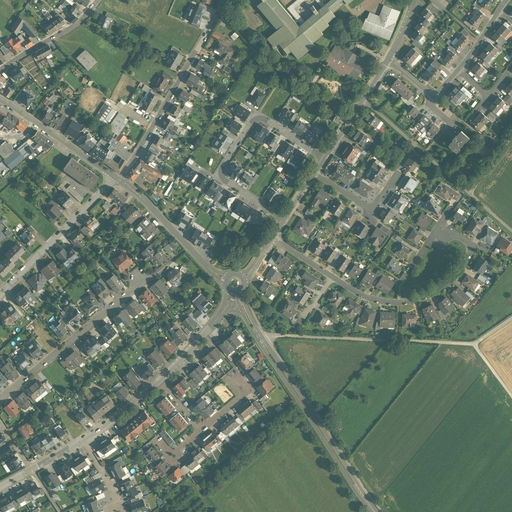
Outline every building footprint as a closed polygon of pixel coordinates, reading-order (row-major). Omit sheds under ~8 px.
[(299,26),(276,0),(261,0),(262,1),(257,6),(277,30),(267,38),(274,47),(278,44),(287,54),(291,51),(298,59),(314,46),(312,43),(323,34),(321,32),(329,25),(327,23),(335,16),(333,14),(346,3),(347,5),(353,0),(325,0),(327,2),(325,4),(321,7),(317,11),(313,6),(310,8),(314,13),(304,22),(301,25),(299,26)] [(304,22),(294,9),(304,0),(315,0),(321,7),(325,4),(321,0),(296,0),(287,8),(301,25),(304,22)] [(480,4),(476,0),(474,3),(477,5),(481,9),(483,6),(480,4)] [(492,5),(486,0),(483,0),(480,4),(483,6),(487,10),(492,5)] [(71,5),(70,6),(64,1),(61,5),(63,7),(64,7),(73,15),(77,10),(71,5)] [(190,12),(202,17),(204,13),(203,13),(204,10),(205,9),(198,7),(193,5),(190,12)] [(384,6),(379,17),(370,13),(367,20),(366,19),(362,29),(389,40),(392,33),(391,32),(399,12),(384,6)] [(73,15),(64,7),(62,10),(69,17),(68,18),(69,19),(68,20),(72,24),(77,18),(73,15)] [(426,9),(421,15),(423,16),(427,20),(432,14),(429,12),(430,11),(427,8),(426,9)] [(485,17),(479,11),(474,16),(481,22),(485,17)] [(201,21),(202,17),(190,12),(187,19),(192,22),(198,24),(200,20),(201,21)] [(59,16),(57,14),(55,15),(57,18),(52,21),(48,18),(47,19),(50,22),(51,22),(56,30),(66,22),(65,21),(59,16)] [(474,16),(472,14),(467,19),(476,27),(481,22),(474,16)] [(105,16),(101,15),(97,25),(105,28),(107,23),(109,24),(111,19),(105,16)] [(423,16),(418,22),(420,23),(424,27),(429,21),(427,20),(423,16)] [(25,21),(18,17),(11,29),(16,35),(22,25),(33,38),(37,35),(25,21)] [(50,22),(42,29),(48,36),(56,30),(51,22),(50,22)] [(420,23),(415,29),(417,31),(421,34),(426,29),(424,27),(420,23)] [(503,25),(497,32),(504,38),(510,31),(507,28),(503,25)] [(417,31),(412,36),(413,37),(417,40),(418,41),(423,36),(421,34),(417,31)] [(504,38),(497,32),(492,38),(498,43),(502,46),(506,41),(504,38)] [(28,38),(24,40),(20,34),(17,37),(23,44),(27,49),(33,45),(31,41),(30,41),(28,38)] [(470,41),(463,35),(458,41),(465,46),(470,41)] [(12,40),(11,41),(17,48),(23,44),(17,37),(12,40)] [(458,41),(455,38),(451,44),(456,48),(460,52),(465,46),(458,41)] [(17,48),(11,41),(12,40),(11,39),(5,44),(9,48),(11,51),(13,53),(18,49),(17,48)] [(233,51),(219,42),(214,49),(220,53),(219,55),(221,56),(218,61),(225,65),(233,51)] [(495,48),(491,44),(485,51),(492,56),(497,50),(495,48)] [(6,51),(3,46),(0,48),(5,56),(11,51),(9,48),(6,51)] [(47,46),(41,49),(45,56),(51,53),(47,46)] [(347,52),(344,50),(343,52),(335,46),(331,53),(332,54),(332,55),(330,54),(327,59),(329,61),(327,64),(334,69),(335,68),(338,70),(338,71),(345,75),(347,71),(354,75),(355,73),(359,75),(361,72),(364,74),(368,68),(364,66),(365,65),(358,61),(359,60),(357,58),(357,57),(347,51),(347,52)] [(419,54),(412,48),(407,54),(414,60),(419,54)] [(45,56),(41,49),(34,53),(38,60),(45,56)] [(85,50),(76,58),(87,71),(96,62),(85,50)] [(179,54),(174,51),(173,52),(170,57),(171,57),(179,62),(182,58),(179,56),(179,54)] [(492,56),(485,51),(480,57),(485,61),(487,63),(492,56)] [(452,52),(451,52),(446,57),(453,63),(457,57),(452,52)] [(414,60),(407,54),(403,59),(407,63),(409,65),(414,60)] [(444,54),(441,58),(439,57),(438,59),(443,63),(448,68),(453,63),(446,57),(444,54)] [(170,57),(166,65),(175,70),(179,62),(171,57),(170,57)] [(207,65),(200,60),(195,68),(209,76),(213,70),(214,69),(207,65)] [(436,61),(435,60),(431,65),(434,67),(437,70),(441,65),(436,61)] [(480,65),(477,63),(472,70),(476,73),(478,76),(484,69),(480,65)] [(19,70),(17,67),(10,72),(12,76),(15,81),(23,75),(19,70)] [(437,70),(434,67),(429,73),(436,78),(440,73),(437,70)] [(19,70),(23,75),(24,77),(28,74),(23,68),(19,70)] [(429,73),(424,78),(426,80),(431,84),(436,78),(429,73)] [(199,78),(192,74),(187,83),(193,87),(201,91),(203,93),(207,87),(197,81),(199,78)] [(162,75),(161,75),(161,76),(160,75),(160,76),(159,76),(158,78),(158,79),(159,79),(155,86),(163,91),(169,80),(162,75)] [(397,80),(391,86),(397,91),(403,84),(397,80)] [(408,89),(403,84),(397,91),(402,96),(408,89)] [(5,93),(1,91),(0,92),(8,98),(13,90),(10,87),(9,89),(8,89),(5,93)] [(457,88),(456,87),(452,92),(462,101),(467,96),(460,90),(457,88)] [(471,95),(463,87),(461,89),(461,90),(467,95),(469,97),(471,95)] [(408,89),(402,96),(408,101),(409,99),(413,94),(408,89)] [(18,97),(21,99),(25,92),(26,93),(26,92),(23,90),(18,97)] [(191,95),(183,90),(179,97),(186,102),(191,95)] [(260,92),(257,90),(253,96),(250,102),(253,104),(253,103),(254,104),(258,107),(265,96),(260,93),(260,92)] [(33,98),(26,93),(25,92),(21,99),(19,101),(27,106),(33,98)] [(462,101),(452,92),(447,98),(452,102),(454,104),(455,101),(459,105),(462,102),(462,101)] [(54,93),(47,98),(52,103),(58,98),(54,93)] [(159,98),(149,93),(147,97),(148,97),(146,101),(154,105),(159,98)] [(67,98),(62,104),(72,111),(76,104),(67,98)] [(505,103),(499,98),(494,103),(500,108),(505,103)] [(146,101),(145,100),(143,104),(145,105),(143,109),(150,113),(154,105),(146,101)] [(98,120),(102,123),(112,109),(104,103),(95,118),(96,119),(98,120)] [(500,108),(494,103),(489,108),(492,110),(495,114),(500,108)] [(181,109),(174,105),(170,112),(181,118),(185,112),(181,109)] [(185,105),(182,109),(181,109),(185,112),(188,113),(191,109),(185,105)] [(410,107),(406,111),(414,118),(416,116),(419,112),(411,105),(410,107)] [(246,110),(240,106),(235,114),(236,115),(241,118),(245,121),(250,113),(246,110)] [(112,109),(102,123),(109,128),(108,129),(114,134),(117,130),(125,118),(112,109)] [(286,109),(283,113),(278,120),(286,125),(290,120),(294,114),(293,113),(286,109)] [(495,114),(492,110),(490,113),(494,117),(496,119),(498,116),(495,114)] [(18,119),(8,112),(7,112),(1,122),(11,129),(15,124),(18,119)] [(53,116),(46,112),(41,120),(48,124),(53,116)] [(481,113),(476,118),(483,124),(488,119),(485,117),(481,113)] [(379,123),(373,118),(374,117),(369,114),(364,121),(375,128),(376,128),(378,130),(383,124),(379,121),(379,122),(380,122),(379,123)] [(53,116),(48,124),(57,130),(65,116),(63,115),(60,119),(56,117),(56,118),(53,116)] [(492,119),(487,115),(485,117),(488,119),(492,123),(496,119),(494,117),(492,119)] [(336,116),(332,120),(337,124),(340,119),(336,116)] [(420,120),(414,127),(420,132),(429,121),(424,116),(420,120)] [(120,132),(129,120),(125,118),(117,130),(120,132)] [(167,118),(161,127),(178,137),(183,128),(179,126),(177,128),(173,125),(175,122),(167,118)] [(476,118),(472,124),(481,132),(482,131),(484,130),(485,130),(485,128),(486,127),(483,124),(476,118)] [(27,125),(18,119),(15,124),(18,129),(22,132),(27,125)] [(81,126),(72,121),(65,132),(74,138),(79,130),(81,126)] [(234,121),(233,121),(228,128),(236,133),(241,126),(240,125),(234,121)] [(301,124),(298,122),(293,130),(301,135),(303,132),(306,127),(303,125),(303,124),(302,123),(301,124)] [(259,124),(251,136),(258,141),(259,141),(263,135),(267,129),(259,124)] [(430,128),(426,134),(427,134),(426,135),(431,139),(439,130),(434,125),(430,128)] [(428,127),(422,133),(425,136),(426,135),(427,134),(426,134),(430,128),(428,127)] [(106,132),(112,137),(114,134),(108,129),(106,132)] [(320,134),(313,129),(311,132),(307,137),(306,139),(313,143),(317,139),(320,134)] [(47,138),(37,131),(31,138),(41,145),(47,138)] [(367,137),(358,131),(353,139),(361,145),(367,149),(372,141),(367,137)] [(112,137),(106,132),(104,135),(102,138),(108,142),(112,137)] [(455,136),(452,140),(453,141),(448,146),(456,153),(459,149),(465,141),(466,142),(469,138),(461,132),(456,137),(455,136)] [(78,143),(77,144),(83,148),(89,139),(89,140),(92,136),(88,133),(86,135),(83,138),(83,137),(78,143)] [(121,144),(126,137),(119,133),(115,140),(121,144)] [(222,133),(218,140),(228,146),(232,140),(227,136),(222,133)] [(279,138),(271,133),(265,142),(273,147),(276,143),(279,138)] [(164,139),(157,135),(153,143),(162,148),(168,151),(170,148),(167,147),(169,143),(163,140),(164,139)] [(52,142),(47,138),(41,145),(43,146),(47,149),(52,142)] [(89,140),(89,139),(83,148),(90,153),(95,146),(90,142),(91,141),(89,140)] [(14,152),(5,159),(4,160),(3,161),(0,163),(0,171),(4,176),(32,151),(29,147),(31,145),(27,140),(14,152)] [(115,140),(108,150),(109,150),(112,152),(115,147),(117,145),(118,142),(115,140)] [(228,146),(218,140),(214,146),(219,149),(224,152),(228,146)] [(5,141),(0,145),(0,154),(4,160),(5,159),(14,152),(5,141)] [(293,147),(286,142),(283,147),(278,154),(286,159),(293,147)] [(162,148),(153,143),(151,145),(158,150),(161,151),(162,148)] [(271,150),(274,152),(279,145),(276,143),(273,147),(271,150)] [(354,147),(349,144),(345,150),(355,157),(359,151),(354,147)] [(117,145),(115,147),(128,155),(125,160),(126,161),(130,154),(122,148),(117,145)] [(158,150),(151,145),(149,150),(156,154),(158,150)] [(278,155),(278,154),(283,147),(279,145),(274,152),(278,155)] [(367,152),(356,145),(354,147),(359,151),(365,155),(367,152)] [(107,154),(95,146),(90,153),(102,161),(107,154)] [(128,155),(115,147),(112,152),(113,154),(115,154),(122,158),(125,160),(128,155)] [(149,150),(148,149),(144,158),(151,162),(152,161),(156,154),(149,150)] [(109,150),(107,154),(102,161),(107,165),(109,161),(108,160),(113,154),(112,152),(109,150)] [(306,155),(298,150),(295,156),(291,162),(299,167),(306,155)] [(355,157),(345,150),(341,157),(345,160),(351,163),(355,157)] [(42,152),(35,158),(38,161),(45,155),(42,152)] [(411,157),(406,164),(405,163),(403,166),(411,171),(415,166),(417,167),(419,164),(414,160),(416,157),(412,155),(412,154),(411,157)] [(122,160),(117,167),(112,163),(110,167),(118,173),(121,169),(126,161),(125,160),(122,158),(121,159),(122,160)] [(151,162),(144,158),(142,161),(154,167),(156,164),(152,161),(151,162)] [(98,178),(71,159),(64,169),(80,180),(80,181),(83,183),(83,182),(91,188),(98,178)] [(387,172),(390,168),(377,159),(374,163),(387,172)] [(142,161),(140,160),(138,163),(141,165),(141,166),(162,179),(163,177),(162,177),(164,174),(154,167),(142,161)] [(138,163),(127,176),(133,181),(139,174),(136,172),(141,166),(141,165),(138,163)] [(241,168),(234,163),(230,168),(227,174),(229,175),(232,177),(234,179),(236,176),(241,168)] [(386,171),(374,163),(370,170),(373,172),(370,177),(377,182),(383,174),(383,175),(386,171)] [(197,172),(188,166),(181,177),(190,183),(191,181),(196,174),(197,172)] [(333,174),(332,175),(339,180),(345,171),(338,167),(333,174)] [(345,171),(339,180),(347,185),(348,184),(351,179),(353,176),(345,171)] [(254,178),(245,173),(240,180),(249,186),(251,183),(254,178)] [(209,179),(202,175),(201,177),(196,185),(202,189),(209,179)] [(409,177),(407,179),(402,187),(405,189),(405,190),(406,191),(406,190),(410,192),(416,182),(409,177)] [(169,196),(175,183),(171,181),(165,194),(169,196)] [(218,192),(221,187),(214,182),(206,194),(213,198),(213,199),(218,192)] [(361,182),(359,186),(357,185),(354,189),(367,198),(373,190),(368,187),(361,182)] [(68,191),(60,184),(58,187),(63,192),(64,192),(66,193),(68,191)] [(84,199),(70,185),(66,189),(80,203),(84,199)] [(455,193),(445,186),(442,189),(439,187),(435,193),(446,200),(449,196),(452,198),(455,193)] [(280,194),(271,188),(271,189),(266,196),(265,197),(270,200),(269,201),(274,204),(280,194)] [(114,189),(108,197),(112,200),(113,199),(115,201),(121,194),(114,189)] [(331,196),(320,190),(315,197),(316,198),(320,201),(325,204),(331,196)] [(220,203),(228,208),(231,204),(236,197),(227,191),(224,196),(220,203)] [(66,193),(64,192),(63,192),(56,199),(62,205),(66,209),(74,201),(66,193)] [(221,194),(218,192),(213,199),(213,198),(213,199),(216,201),(221,194)] [(400,197),(394,193),(394,194),(392,197),(391,197),(392,197),(390,200),(389,200),(390,200),(388,203),(387,203),(387,204),(391,206),(399,211),(398,210),(405,200),(400,197)] [(121,194),(115,201),(122,206),(128,199),(121,194)] [(220,203),(224,196),(221,194),(216,201),(219,204),(220,203)] [(312,204),(316,207),(320,201),(316,198),(312,204)] [(437,201),(432,198),(429,202),(430,205),(428,207),(427,207),(430,211),(431,211),(436,214),(441,208),(437,206),(437,205),(437,204),(436,203),(437,201)] [(58,205),(52,199),(48,203),(52,207),(53,206),(55,208),(58,205)] [(234,212),(240,216),(247,205),(241,201),(237,207),(234,212)] [(345,206),(337,201),(330,211),(338,216),(345,206)] [(249,215),(253,209),(247,205),(240,216),(246,220),(249,215)] [(55,208),(53,206),(52,207),(51,209),(50,209),(50,210),(48,210),(47,211),(47,213),(51,217),(54,220),(61,213),(55,208)] [(132,207),(123,215),(127,219),(129,217),(135,223),(138,221),(141,217),(138,214),(140,212),(136,207),(134,209),(132,207)] [(119,208),(117,211),(114,208),(111,211),(116,217),(122,211),(119,208)] [(313,211),(308,208),(305,214),(310,217),(313,211)] [(358,214),(350,209),(342,221),(351,226),(358,214)] [(389,212),(384,209),(379,217),(388,223),(393,215),(389,212)] [(327,210),(322,218),(325,220),(330,212),(327,210)] [(266,216),(259,212),(256,217),(253,221),(260,226),(266,216)] [(192,219),(190,218),(190,216),(187,214),(185,214),(184,213),(183,213),(181,217),(177,224),(179,225),(179,226),(182,228),(184,228),(186,229),(190,223),(192,219)] [(465,218),(457,213),(455,215),(452,220),(460,226),(465,218)] [(425,216),(421,214),(418,219),(419,219),(416,224),(421,227),(425,229),(428,224),(429,224),(431,220),(428,218),(426,216),(425,216)] [(92,219),(90,217),(84,223),(89,229),(95,223),(92,219)] [(318,223),(310,217),(309,220),(315,224),(317,226),(318,223)] [(140,223),(135,228),(141,233),(151,224),(145,218),(140,223)] [(313,227),(307,223),(306,223),(301,219),(294,230),(301,235),(303,232),(308,235),(313,227)] [(482,225),(473,219),(466,230),(475,236),(482,225)] [(357,228),(354,232),(363,238),(370,228),(361,222),(357,228)] [(156,229),(151,224),(141,233),(146,239),(153,232),(156,229)] [(392,232),(385,227),(383,230),(387,233),(390,235),(392,232)] [(377,228),(369,241),(377,246),(381,240),(382,240),(387,233),(383,230),(382,231),(379,229),(377,228)] [(492,230),(487,228),(480,240),(484,242),(485,241),(487,242),(491,245),(497,236),(491,232),(492,230)] [(13,234),(8,229),(4,232),(8,237),(13,234)] [(83,236),(76,229),(69,236),(77,245),(80,248),(83,244),(79,239),(83,236)] [(209,247),(210,244),(213,239),(197,229),(192,236),(194,237),(191,241),(194,242),(194,243),(202,247),(205,249),(207,246),(209,247)] [(417,232),(413,229),(407,239),(416,245),(423,235),(417,232)] [(29,233),(23,240),(29,246),(35,240),(29,233)] [(77,245),(70,237),(68,240),(74,246),(75,247),(77,245)] [(214,238),(213,239),(210,244),(215,247),(219,241),(214,238)] [(511,243),(502,238),(496,247),(497,247),(500,249),(500,250),(501,248),(507,253),(510,248),(511,249),(511,248),(511,243)] [(324,245),(316,240),(310,250),(318,255),(322,249),(324,245)] [(23,250),(16,243),(4,255),(7,257),(11,262),(14,259),(15,260),(21,254),(20,253),(23,250)] [(413,250),(402,243),(395,252),(407,260),(413,250)] [(151,244),(146,248),(146,249),(140,254),(147,262),(150,259),(158,253),(151,244)] [(172,250),(168,245),(164,248),(167,251),(168,253),(171,251),(172,250)] [(337,252),(330,248),(323,258),(331,263),(334,258),(337,252)] [(66,253),(63,249),(56,255),(66,267),(77,257),(75,254),(71,249),(66,253)] [(158,253),(150,259),(154,264),(157,261),(160,264),(166,259),(160,251),(158,253)] [(123,252),(112,262),(120,272),(132,262),(123,252)] [(277,258),(275,262),(286,270),(292,262),(280,254),(277,258)] [(502,260),(492,254),(490,256),(500,263),(502,260)] [(277,258),(272,255),(268,262),(273,265),(275,262),(277,258)] [(343,256),(339,260),(335,266),(343,271),(350,260),(343,256)] [(7,257),(0,263),(0,274),(2,276),(5,273),(6,274),(6,273),(11,268),(12,268),(11,267),(14,264),(11,262),(7,257)] [(490,263),(481,257),(478,261),(478,262),(474,268),(482,274),(486,268),(490,271),(493,266),(490,264),(490,263)] [(399,263),(392,258),(388,264),(393,267),(391,269),(397,274),(402,267),(398,265),(399,263)] [(52,262),(47,265),(54,275),(57,272),(59,271),(56,267),(52,262)] [(47,265),(42,269),(47,276),(49,279),(54,275),(47,265)] [(350,272),(348,275),(349,275),(355,279),(362,270),(355,265),(350,272)] [(272,268),(266,277),(274,282),(277,278),(276,277),(279,273),(276,271),(272,268)] [(179,272),(175,270),(170,271),(168,276),(169,281),(174,283),(175,287),(180,285),(181,283),(179,281),(181,277),(179,272)] [(308,279),(305,284),(311,288),(313,289),(319,280),(306,271),(302,276),(308,279)] [(374,275),(368,271),(360,283),(368,288),(374,278),(376,276),(374,275)] [(39,274),(34,278),(33,277),(28,281),(31,285),(32,287),(33,287),(36,291),(41,288),(40,286),(45,283),(45,282),(39,275),(39,274)] [(377,280),(374,284),(377,286),(383,276),(380,274),(377,280)] [(476,281),(467,275),(462,282),(473,290),(479,282),(476,281)] [(113,276),(106,282),(115,292),(122,286),(116,279),(114,276),(113,276)] [(394,283),(383,276),(377,286),(388,293),(394,283)] [(106,286),(100,279),(97,281),(100,284),(103,287),(106,286)] [(159,281),(155,284),(152,286),(152,287),(156,292),(158,294),(161,292),(161,293),(166,289),(159,281)] [(268,286),(263,283),(260,287),(263,289),(262,292),(269,296),(274,290),(268,286)] [(100,284),(93,289),(100,298),(101,299),(102,299),(104,298),(107,296),(107,295),(108,293),(103,287),(100,284)] [(309,294),(297,286),(294,291),(299,294),(296,299),(295,299),(302,304),(303,304),(309,294)] [(25,300),(31,294),(25,287),(25,288),(24,287),(22,289),(23,290),(19,293),(25,300)] [(465,294),(458,288),(455,291),(454,290),(451,294),(456,299),(455,300),(460,305),(462,302),(463,303),(468,298),(469,297),(465,294)] [(156,301),(147,291),(144,293),(145,294),(143,296),(142,296),(141,296),(141,298),(140,298),(144,303),(148,308),(156,301)] [(25,300),(19,293),(19,292),(13,297),(18,303),(22,308),(28,303),(25,300)] [(336,295),(332,292),(328,299),(333,302),(332,305),(336,307),(343,296),(337,292),(336,295)] [(473,297),(467,292),(465,294),(469,297),(468,298),(471,300),(473,297)] [(33,293),(31,294),(25,300),(28,303),(29,304),(34,300),(36,302),(39,300),(33,293)] [(209,304),(200,294),(193,300),(201,308),(200,309),(202,312),(203,311),(205,313),(212,307),(212,306),(210,304),(209,304)] [(92,298),(90,295),(84,300),(87,305),(83,308),(88,314),(99,305),(92,298)] [(302,304),(295,299),(296,299),(294,297),(292,300),(300,306),(302,304)] [(453,307),(446,298),(439,303),(441,307),(440,308),(441,310),(444,314),(444,313),(449,310),(453,307)] [(355,303),(349,299),(345,306),(349,309),(346,314),(351,316),(354,311),(356,312),(359,306),(355,304),(355,303)] [(139,306),(135,301),(126,308),(126,309),(131,314),(132,316),(138,312),(138,313),(142,310),(139,306)] [(294,306),(286,301),(280,311),(286,315),(286,314),(292,318),(296,312),(292,309),(294,306)] [(20,315),(11,304),(5,309),(14,320),(20,315)] [(142,304),(141,304),(139,306),(142,310),(144,313),(147,311),(142,304)] [(432,305),(423,308),(424,311),(423,311),(426,318),(428,317),(429,321),(437,318),(438,323),(440,323),(441,320),(441,318),(438,312),(436,313),(432,305)] [(5,309),(0,313),(0,314),(5,321),(7,324),(10,322),(11,322),(14,320),(5,309)] [(64,317),(64,318),(65,320),(66,320),(70,326),(74,323),(75,323),(76,324),(77,324),(77,323),(78,322),(78,321),(77,320),(81,317),(74,309),(64,317)] [(368,310),(365,309),(363,316),(362,316),(361,319),(360,323),(367,325),(367,326),(371,327),(374,317),(375,312),(368,310)] [(444,314),(441,310),(438,312),(441,318),(441,320),(446,317),(444,313),(444,314)] [(197,312),(193,315),(197,320),(202,316),(197,312)] [(318,316),(318,315),(313,322),(319,326),(320,324),(323,326),(329,318),(320,312),(318,316)] [(394,313),(381,312),(380,322),(380,327),(381,327),(394,327),(394,313)] [(124,316),(122,313),(120,314),(119,314),(113,319),(117,324),(122,321),(126,326),(130,323),(124,316)] [(416,315),(402,315),(402,328),(408,328),(408,323),(416,323),(416,315)] [(197,326),(189,317),(182,322),(190,332),(197,326)] [(302,321),(298,318),(292,326),(296,329),(302,321)] [(63,322),(60,319),(58,321),(60,324),(60,323),(64,328),(66,326),(63,322)] [(55,327),(55,328),(52,330),(59,338),(67,332),(64,328),(60,323),(60,324),(57,325),(56,326),(55,327)] [(107,323),(100,329),(108,339),(115,333),(110,327),(107,323)] [(119,331),(113,324),(110,327),(115,333),(115,334),(119,331)] [(178,329),(175,325),(172,328),(176,333),(172,335),(175,339),(179,343),(186,338),(179,330),(178,329)] [(236,337),(233,334),(226,340),(234,349),(241,343),(236,337)] [(97,343),(93,337),(88,340),(88,339),(87,340),(88,340),(85,342),(84,342),(85,343),(81,346),(83,349),(83,351),(85,353),(86,353),(89,356),(100,347),(101,346),(97,343)] [(103,338),(97,343),(101,346),(100,347),(103,350),(109,345),(103,338)] [(41,346),(35,340),(32,342),(33,343),(38,349),(41,346)] [(234,349),(226,340),(220,345),(220,346),(223,349),(227,355),(234,349)] [(168,341),(160,347),(167,355),(172,351),(173,352),(175,350),(175,349),(170,343),(168,341)] [(38,349),(33,343),(26,349),(34,359),(35,357),(36,357),(39,354),(41,352),(38,349)] [(220,358),(214,349),(208,354),(215,362),(220,358)] [(29,357),(23,351),(20,353),(21,354),(26,360),(29,357)] [(80,358),(74,351),(65,359),(66,360),(63,362),(66,365),(66,366),(67,368),(68,368),(68,369),(71,366),(73,368),(82,361),(79,358),(80,358)] [(158,355),(155,351),(154,351),(147,357),(153,364),(156,368),(157,367),(164,361),(158,355)] [(21,354),(17,357),(16,355),(13,358),(14,360),(16,362),(15,364),(16,365),(18,365),(21,369),(29,363),(26,360),(21,354)] [(215,362),(208,354),(202,359),(205,363),(209,367),(215,362)] [(244,356),(236,363),(243,370),(245,369),(250,364),(244,356)] [(8,362),(0,368),(5,375),(9,379),(17,373),(10,364),(8,362)] [(250,364),(245,369),(247,371),(254,365),(251,363),(250,364)] [(151,366),(149,364),(147,366),(152,373),(155,371),(151,366)] [(146,365),(138,371),(144,378),(145,379),(147,377),(150,375),(152,373),(147,366),(146,365)] [(203,370),(200,366),(194,370),(201,379),(207,374),(203,370)] [(136,374),(131,368),(128,370),(129,371),(130,371),(134,376),(136,374)] [(209,371),(206,368),(203,370),(207,374),(209,377),(212,375),(209,371)] [(254,369),(247,375),(253,383),(257,380),(261,377),(260,377),(254,369)] [(201,379),(194,370),(189,374),(192,378),(197,384),(202,379),(201,379)] [(129,371),(122,378),(133,390),(140,383),(134,376),(130,371),(129,371)] [(197,384),(192,378),(190,380),(190,381),(195,387),(198,385),(197,384)] [(184,379),(178,383),(184,390),(190,385),(187,383),(184,379)] [(42,385),(38,380),(32,385),(39,395),(45,390),(42,385)] [(266,380),(256,388),(262,395),(263,397),(265,398),(268,395),(266,393),(273,387),(266,380)] [(195,387),(190,381),(187,383),(190,385),(193,390),(195,388),(195,387)] [(50,390),(44,383),(42,385),(45,390),(46,393),(50,390)] [(184,390),(178,383),(173,388),(177,392),(180,397),(180,396),(186,392),(184,390)] [(39,395),(32,385),(26,390),(29,395),(33,399),(34,399),(39,395)] [(93,396),(85,386),(80,389),(88,400),(93,396)] [(122,387),(114,394),(120,401),(128,394),(122,387)] [(21,394),(15,398),(24,409),(30,405),(25,399),(21,394)] [(33,399),(29,395),(27,397),(33,404),(36,401),(34,399),(33,399)] [(106,396),(93,406),(100,415),(100,416),(113,406),(106,396)] [(165,397),(156,405),(165,415),(174,408),(165,397)] [(263,397),(259,400),(263,405),(268,401),(265,398),(263,397)] [(252,404),(248,399),(242,404),(250,413),(255,409),(256,409),(252,404)] [(198,405),(193,409),(198,414),(200,412),(208,405),(204,400),(198,405)] [(261,408),(255,401),(252,404),(256,409),(255,409),(257,411),(261,408)] [(16,409),(11,403),(4,408),(11,417),(18,412),(16,409)] [(242,404),(237,409),(245,418),(250,413),(242,404)] [(208,405),(200,412),(205,419),(209,415),(214,411),(213,411),(209,405),(208,405)] [(87,410),(91,415),(94,420),(100,415),(93,406),(87,410)] [(215,409),(213,411),(214,411),(209,415),(211,418),(217,412),(215,409)] [(140,416),(138,418),(138,417),(132,421),(141,432),(144,429),(149,424),(150,424),(153,422),(144,411),(139,416),(140,416)] [(85,417),(81,413),(79,414),(78,413),(74,416),(81,425),(88,421),(85,417)] [(178,413),(169,420),(178,431),(187,424),(178,413)] [(244,419),(238,413),(236,415),(238,417),(242,422),(244,419)] [(235,420),(231,416),(225,421),(233,430),(237,426),(239,425),(235,420)] [(242,422),(238,417),(235,420),(239,425),(237,426),(238,427),(243,423),(242,422)] [(132,421),(127,425),(128,426),(126,427),(121,431),(129,442),(132,439),(132,438),(138,434),(141,432),(132,421)] [(233,430),(225,421),(219,426),(222,430),(226,435),(227,434),(233,430)] [(27,423),(23,425),(23,426),(22,427),(22,426),(18,428),(25,439),(28,437),(26,434),(28,433),(32,431),(27,423)] [(63,430),(62,428),(56,432),(58,435),(61,440),(64,439),(68,437),(67,436),(70,434),(66,428),(63,430)] [(169,437),(164,430),(159,434),(165,441),(169,437)] [(226,435),(222,430),(219,433),(220,434),(225,439),(228,436),(227,434),(226,435)] [(217,436),(213,431),(207,436),(215,446),(220,441),(221,440),(217,436)] [(215,446),(207,436),(201,442),(205,446),(208,451),(209,450),(215,446)] [(48,441),(46,437),(40,441),(45,450),(51,446),(48,441)] [(110,441),(108,437),(103,441),(109,450),(114,447),(110,441)] [(169,437),(165,441),(170,448),(175,444),(169,437)] [(40,441),(34,445),(36,448),(39,453),(45,450),(40,441)] [(109,450),(103,441),(97,445),(100,449),(103,454),(104,454),(109,450)] [(0,449),(0,454),(2,458),(12,452),(7,445),(6,445),(0,449)] [(146,445),(140,449),(144,454),(145,453),(150,449),(146,445)] [(208,451),(205,446),(202,449),(203,450),(207,456),(208,456),(211,453),(209,450),(208,451)] [(158,456),(151,448),(150,449),(145,453),(152,462),(157,457),(158,456)] [(200,453),(197,448),(190,454),(191,455),(196,461),(202,456),(203,456),(200,453)] [(103,454),(100,449),(96,452),(100,459),(105,456),(104,454),(103,454)] [(81,455),(76,458),(82,468),(87,465),(87,464),(84,459),(81,455)] [(196,461),(191,455),(184,461),(186,464),(191,469),(198,463),(196,461)] [(120,456),(112,461),(114,465),(119,462),(122,461),(120,456)] [(11,460),(6,464),(10,471),(20,464),(16,457),(11,460)] [(82,468),(76,458),(71,462),(74,466),(77,471),(82,468)] [(157,465),(153,468),(154,469),(157,472),(157,474),(158,476),(160,476),(164,472),(169,468),(163,460),(157,465)] [(114,465),(109,467),(112,474),(122,468),(119,462),(114,465)] [(154,464),(148,469),(150,472),(154,469),(153,468),(157,465),(155,463),(154,464)] [(186,464),(182,468),(186,473),(191,469),(186,464)] [(71,475),(64,465),(57,470),(60,474),(63,479),(64,479),(71,475)] [(77,471),(74,466),(70,469),(75,476),(79,473),(77,471)] [(122,468),(112,474),(115,480),(121,477),(125,475),(125,474),(122,468)] [(178,468),(169,476),(173,482),(181,475),(183,474),(179,470),(178,468)] [(53,476),(51,473),(45,478),(52,488),(58,484),(58,483),(53,476)] [(95,481),(93,476),(85,481),(88,485),(95,481)] [(95,481),(88,485),(93,493),(102,488),(97,480),(95,481)] [(131,481),(119,485),(122,492),(124,491),(134,487),(131,481)] [(38,490),(34,483),(33,483),(30,484),(31,485),(29,485),(30,486),(34,494),(35,495),(39,493),(40,493),(38,490)] [(27,493),(24,487),(18,490),(24,500),(29,498),(29,497),(27,493)] [(135,487),(134,487),(124,491),(127,498),(138,494),(135,487)] [(24,500),(18,490),(13,493),(16,498),(19,503),(24,500)] [(103,492),(95,496),(97,501),(105,497),(103,492)] [(11,502),(8,496),(3,499),(8,509),(13,506),(11,502)] [(8,509),(3,499),(0,500),(0,506),(0,507),(2,511),(3,511),(8,509)] [(132,504),(130,504),(131,506),(130,506),(131,509),(132,509),(132,511),(141,511),(142,511),(146,510),(143,500),(140,501),(132,504)] [(95,501),(84,505),(87,510),(97,506),(95,501)]
